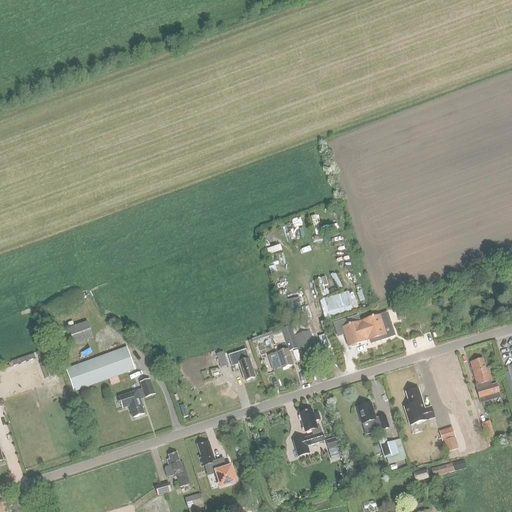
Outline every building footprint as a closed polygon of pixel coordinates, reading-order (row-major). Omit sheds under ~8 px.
[(354,314),(351,305),(325,313),(328,322),(354,314)] [(342,329),(348,348),(369,341),(386,335),(384,327),(391,325),(387,314),(380,316),(373,318),(373,317),(371,318),(372,319),(350,326),(350,325),(348,325),(349,327),(342,329)] [(291,328),(294,337),(298,349),(299,348),(302,360),(318,355),(310,332),(311,332),(307,320),(293,325),(293,326),(291,326),(291,328)] [(89,323),(70,330),(75,345),(94,338),(89,323)] [(289,352),(298,349),(294,337),(291,328),(282,331),(286,343),(276,346),(278,353),(268,356),(273,371),(282,368),(282,369),(293,365),(289,352)] [(127,348),(66,370),(74,393),(135,371),(127,348)] [(255,377),(247,350),(229,356),(232,366),(240,364),(245,381),(255,377)] [(228,365),(224,352),(217,354),(221,367),(228,365)] [(486,369),(484,360),(473,363),(479,384),(482,383),(483,388),(478,389),(481,398),(501,392),(498,383),(493,385),(491,381),(492,380),(489,369),(486,369)] [(40,364),(46,380),(54,376),(49,361),(40,364)] [(141,383),(143,390),(120,398),(123,409),(130,407),(134,418),(145,415),(143,408),(144,408),(141,400),(155,396),(150,380),(141,383)] [(410,406),(405,408),(410,426),(435,419),(431,407),(425,409),(419,390),(406,393),(410,406)] [(377,420),(372,404),(358,408),(363,425),(370,423),(371,429),(377,427),(379,432),(390,429),(387,416),(379,418),(379,419),(377,420)] [(312,410),(300,413),(306,432),(312,430),(314,436),(305,439),(305,438),(294,442),(298,457),(310,454),(308,446),(325,441),(321,427),(318,428),(316,421),(321,420),(319,413),(314,414),(312,410)] [(490,422),(481,425),(487,444),(496,441),(490,422)] [(455,440),(452,430),(440,433),(443,443),(455,440)] [(381,438),(387,459),(399,456),(395,442),(388,444),(386,436),(381,438)] [(326,441),(328,449),(339,446),(336,438),(326,441)] [(455,440),(443,443),(446,454),(458,450),(455,440)] [(215,462),(210,446),(208,447),(206,443),(197,446),(201,456),(198,457),(201,467),(204,466),(207,476),(215,474),(217,475),(221,487),(235,482),(230,468),(226,469),(223,460),(215,462)] [(343,456),(340,448),(337,449),(337,448),(328,450),(331,462),(340,459),(339,457),(343,456)] [(176,475),(180,488),(190,485),(183,463),(181,464),(177,454),(169,456),(170,460),(168,461),(170,467),(166,468),(165,470),(168,478),(176,475)] [(466,469),(464,461),(431,469),(433,478),(466,469)] [(429,478),(428,472),(414,475),(416,482),(429,478)] [(250,481),(241,483),(244,493),(252,491),(250,481)] [(171,492),(168,483),(155,486),(157,496),(171,492)] [(203,505),(200,494),(184,499),(188,509),(203,505)]
